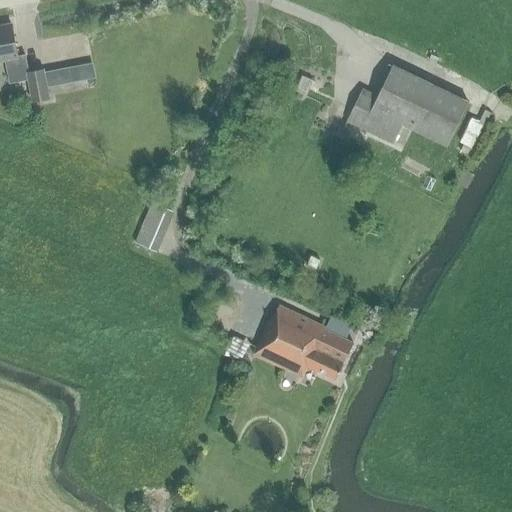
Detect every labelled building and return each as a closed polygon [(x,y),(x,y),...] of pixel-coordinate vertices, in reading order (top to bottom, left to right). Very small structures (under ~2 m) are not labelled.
[(25,55),(17,57),(11,24),(0,26),(0,61),(5,60),(9,83),(28,80),(32,102),(48,99),(43,70),(28,73),(25,55)] [(72,68),(74,81),(94,78),(92,65),(72,68)] [(447,146),(468,102),(392,66),(377,97),(362,90),(347,121),(393,144),(402,124),(447,146)] [(303,95),(305,96),(310,84),(313,85),(315,80),(312,79),(313,78),(304,74),(296,91),(298,92),(295,99),(300,101),(303,95)] [(154,251),(171,211),(152,202),(135,243),(154,251)] [(335,380),(353,343),(325,330),(326,327),(279,305),(271,321),(269,321),(253,354),(302,378),(307,367),(335,380)]
